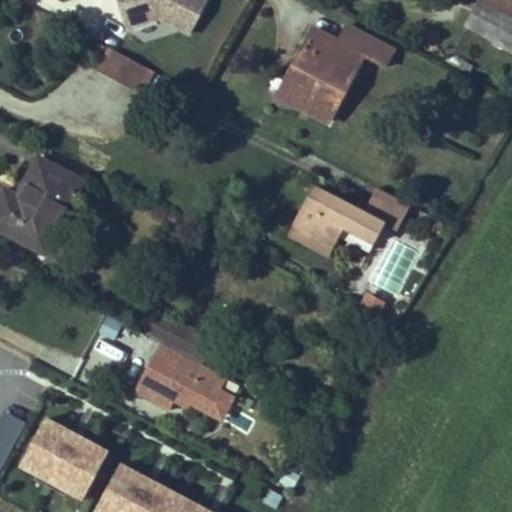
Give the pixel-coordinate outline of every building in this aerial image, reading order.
[(118,0),(128,27),(157,17),(190,34),(207,0),(118,0)] [(511,0),(479,0),(479,1),(511,18),(511,0)] [(511,18),(479,1),(466,26),(511,51),(511,18)] [(94,4),(88,15),(99,21),(105,9),(94,4)] [(298,63),(283,92),(309,106),(307,111),(326,122),(360,57),(383,68),(392,50),(343,22),(335,40),(310,28),(293,60),(298,63)] [(128,57),(110,48),(98,71),(115,81),(128,57)] [(144,67),(128,57),(115,81),(132,90),(144,67)] [(4,189),(0,197),(0,228),(45,252),(82,181),(38,157),(18,196),(4,189)] [(312,187),(293,224),(332,245),(338,232),(370,249),(383,226),(395,232),(408,207),(392,199),(376,190),(363,212),(312,187)] [(332,245),(293,224),(285,239),(324,260),(332,245)] [(366,292),(357,313),(377,322),(386,301),(366,292)] [(212,340),(160,312),(148,335),(160,342),(200,363),(212,340)] [(200,363),(160,342),(134,392),(169,411),(174,403),(177,397),(185,401),(188,396),(211,408),(220,391),(227,377),(200,363)] [(244,386),(257,392),(266,377),(252,370),(244,386)] [(234,398),(220,391),(211,408),(188,396),(185,401),(177,397),(174,403),(186,409),(189,403),(222,421),(234,398)] [(0,410),(0,477),(24,419),(0,410)] [(46,419),(21,468),(83,501),(109,453),(46,419)] [(208,511),(122,465),(96,511),(208,511)]
